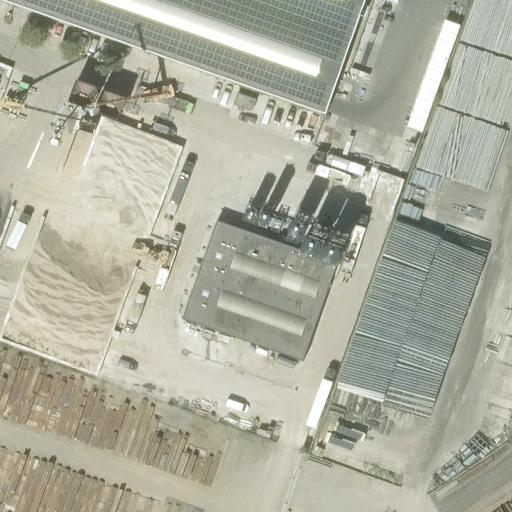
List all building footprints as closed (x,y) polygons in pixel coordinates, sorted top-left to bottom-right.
[(0,0),(0,2),(324,116),(364,0),(0,0)] [(251,113),(255,100),(237,94),(232,106),(251,113)] [(0,242),(43,255),(65,180),(52,176),(51,167),(53,159),(19,149),(15,160),(27,164),(23,179),(15,177),(8,202),(0,199),(0,242)] [(300,361),(334,265),(216,224),(182,320),(300,361)] [(340,386),(384,399),(396,358),(383,355),(381,360),(364,355),(366,347),(352,343),(340,386)]
